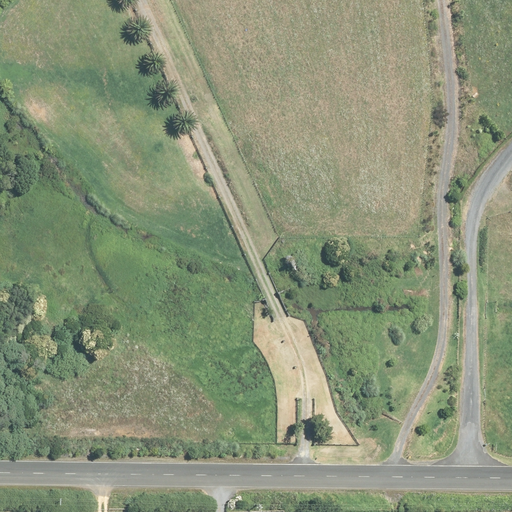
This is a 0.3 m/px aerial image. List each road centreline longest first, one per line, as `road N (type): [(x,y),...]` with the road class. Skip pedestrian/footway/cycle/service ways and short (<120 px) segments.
road 1 (unknown): [(345,476),(129,0)]
road 2 (tertiary): [(511,478),(0,472)]
road 3 (unknown): [(467,477),(470,237),(487,188)]
